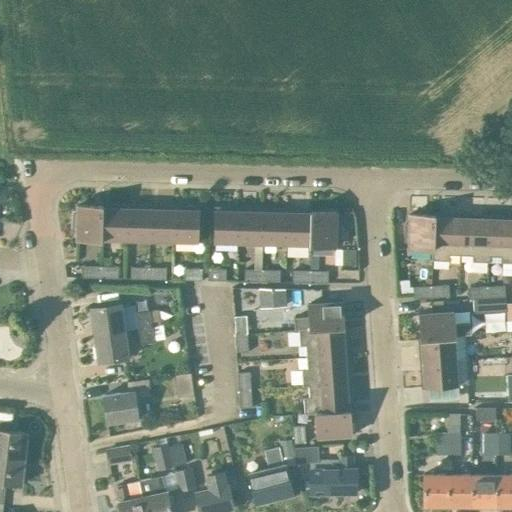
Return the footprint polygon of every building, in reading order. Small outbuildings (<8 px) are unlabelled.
[(102,203),(78,202),(78,213),(73,213),(73,231),(77,231),(77,240),(101,241),(102,203)] [(111,208),(103,207),(104,203),(102,203),(101,241),(103,241),(103,240),(126,240),(127,205),(111,204),(111,208)] [(135,208),(127,208),(128,205),(127,205),(126,240),(150,241),(151,205),(135,205),(135,208)] [(159,209),(152,209),(152,205),(151,205),(150,241),(174,241),(175,206),(159,205),(159,209)] [(183,209),(175,209),(176,206),(175,206),(174,241),(199,242),(200,206),(183,206),(183,209)] [(239,211),(232,211),(232,207),(216,207),(215,242),(239,243),(240,208),(239,208),(239,211)] [(263,211),(256,211),(256,208),(240,208),(239,243),(264,244),(264,208),(263,208),(263,211)] [(287,212),(280,212),(280,208),(264,208),(264,244),(288,244),(288,209),(287,209),(287,212)] [(312,213),(304,212),(304,209),(288,209),(288,244),(311,245),(312,245),(313,211),(312,211),(312,213)] [(313,211),(312,245),(312,246),(336,246),(337,238),(340,239),(340,221),(337,221),(337,212),(313,211)] [(462,255),(464,214),(445,213),(445,216),(437,216),(435,260),(450,261),(450,255),(462,255)] [(406,223),(405,240),(409,241),(409,249),(433,249),(433,260),(435,260),(437,216),(436,216),(436,215),(410,214),(410,223),(406,223)] [(490,218),(481,218),(481,214),(464,214),(462,255),(473,256),(473,262),(489,262),(491,215),(490,215),(490,218)] [(511,263),(511,218),(509,219),(509,215),(491,215),(489,262),(490,262),(490,256),(501,257),(501,263),(511,263)] [(344,249),(344,265),(355,265),(355,249),(344,249)] [(100,276),(101,264),(83,263),(82,276),(100,276)] [(118,277),(119,264),(101,264),(100,276),(118,277)] [(148,277),(148,265),(130,264),(130,277),(148,277)] [(148,277),(166,278),(166,265),(148,265),(148,277)] [(262,280),(262,267),(244,267),(244,279),(262,280)] [(280,280),(280,268),(262,267),(262,280),(280,280)] [(201,279),(202,269),(185,268),(185,279),(201,279)] [(310,281),(310,268),(292,268),(292,280),(310,281)] [(328,281),(328,269),(310,268),(310,281),(328,281)] [(209,269),(209,279),(225,280),(226,269),(209,269)] [(449,284),(431,285),(431,292),(432,297),(450,296),(449,284)] [(431,285),(413,286),(414,298),(432,297),(431,292),(431,285)] [(505,285),(487,286),(487,291),(488,298),(506,297),(505,285)] [(260,286),(260,304),(286,305),(287,287),(260,286)] [(487,286),(469,287),(470,299),(473,298),(488,298),(487,291),(487,286)] [(488,298),(473,298),(474,313),(507,311),(506,303),(506,297),(488,298)] [(299,330),(343,327),(345,327),(343,302),(308,304),(309,316),(294,317),(295,331),(299,330)] [(122,303),(92,308),(96,335),(126,331),(125,330),(139,328),(136,312),(135,305),(122,307),(122,303)] [(150,310),(136,312),(139,328),(152,326),(161,325),(158,309),(150,310)] [(455,311),(420,314),(421,339),(456,336),(466,335),(472,335),(471,323),(455,324),(455,311)] [(246,316),(235,316),(236,334),(241,334),(244,333),(248,333),(246,316)] [(152,326),(139,328),(141,344),(155,342),(152,326)] [(344,336),(343,327),(299,330),(300,346),(306,346),(307,357),(349,354),(347,336),(344,336)] [(100,362),(129,357),(126,331),(96,335),(100,362)] [(241,334),(236,334),(237,352),(249,351),(248,333),(244,333),(241,334)] [(423,347),(420,347),(421,363),(421,364),(424,364),(424,363),(467,360),(466,335),(456,336),(421,339),(422,340),(423,339),(423,347)] [(303,384),(347,381),(347,372),(350,372),(349,354),(307,357),(308,369),(302,369),(303,384)] [(425,371),(422,371),(423,388),(458,385),(458,384),(469,384),(467,360),(424,363),(424,364),(425,371)] [(238,372),(239,390),(245,389),(251,389),(250,371),(238,372)] [(190,373),(175,375),(178,396),(193,394),(194,394),(191,373),(190,373)] [(127,381),(129,392),(104,395),(108,423),(139,419),(136,397),(151,395),(149,378),(127,381)] [(347,382),(347,381),(303,384),(303,386),(309,386),(310,397),(304,397),(305,411),(349,408),(349,400),(352,400),(351,381),(347,382)] [(245,389),(239,390),(241,408),(252,407),(251,389),(245,389)] [(477,406),(477,417),(495,417),(496,406),(477,406)] [(349,410),(349,408),(305,411),(305,414),(316,413),(318,438),(352,435),(351,410),(349,410)] [(0,457),(25,460),(28,434),(8,431),(9,423),(13,423),(14,413),(0,411),(0,457)] [(305,425),(293,426),(294,443),(306,442),(305,425)] [(436,432),(436,454),(449,454),(448,432),(436,432)] [(448,432),(449,454),(461,454),(461,433),(448,432)] [(485,432),(485,455),(496,455),(496,432),(485,432)] [(511,432),(496,432),(496,455),(511,454),(511,432)] [(160,447),(153,448),(159,472),(174,469),(169,448),(169,446),(169,444),(167,437),(158,438),(160,447)] [(291,439),(280,441),(283,459),(294,457),(291,439)] [(110,465),(134,460),(130,444),(107,448),(110,465)] [(294,448),(296,463),(319,461),(318,446),(294,448)] [(269,468),(248,473),(256,504),(295,494),(287,463),(283,464),(279,447),(265,450),(269,468)] [(357,469),(354,469),(354,456),(339,456),(339,469),(309,469),(309,492),(357,492),(357,469)] [(22,486),(25,460),(0,457),(0,505),(4,505),(6,484),(22,486)] [(191,467),(175,470),(179,491),(196,487),(191,467)] [(210,489),(196,492),(200,511),(212,511),(233,507),(228,485),(225,486),(222,471),(207,475),(210,489)] [(496,507),(511,506),(511,473),(496,474),(496,507)] [(423,507),(448,507),(448,474),(423,474),(423,507)] [(448,507),(472,507),(472,474),(448,474),(448,507)] [(472,507),(496,507),(496,474),(472,474),(472,507)] [(172,511),(167,490),(166,491),(162,475),(139,480),(146,511),(172,511)] [(121,511),(146,511),(139,480),(128,483),(128,482),(115,485),(118,501),(119,501),(121,511)]
